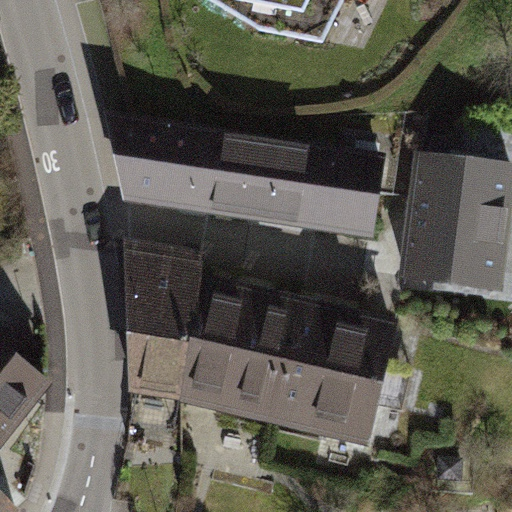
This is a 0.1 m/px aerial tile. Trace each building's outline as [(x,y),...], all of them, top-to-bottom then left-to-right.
[(206,0),(260,32),(320,40),(340,0),(206,0)] [(384,153),(103,112),(122,203),(372,242),(384,153)] [(511,226),(511,164),(418,152),(399,281),(503,294),(511,226)] [(204,254),(123,237),(127,396),(178,401),(200,274),(204,254)] [(300,296),(200,274),(178,401),(271,425),(300,296)] [(397,319),(300,296),(271,425),(367,448),(397,319)] [(0,448),(56,384),(0,337),(0,448)] [(0,511),(18,511),(0,492),(0,511)]
